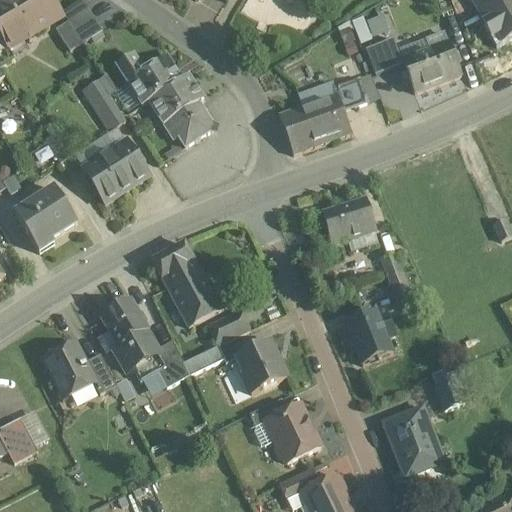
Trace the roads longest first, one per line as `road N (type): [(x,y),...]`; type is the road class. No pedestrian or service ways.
road 1 (residential): [(253,200),(381,511)]
road 2 (tertiary): [(253,200),(112,260),(0,332)]
road 3 (tertiary): [(511,96),(273,192)]
road 4 (residential): [(136,0),(245,82),(270,143),(273,192)]
